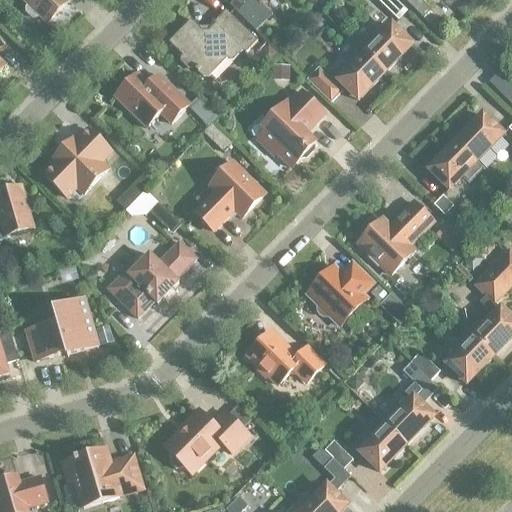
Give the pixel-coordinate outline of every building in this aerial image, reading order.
[(22,0),(30,7),(27,10),(27,14),(32,20),(37,20),(40,17),(48,25),(69,4),(65,0),(22,0)] [(236,0),(229,6),(256,33),(265,24),(254,13),(261,6),(259,4),(258,5),(253,0),(236,0)] [(382,0),(379,4),(398,22),(407,13),(393,0),(382,0)] [(418,0),(409,0),(406,3),(415,12),(422,4),(418,0)] [(422,4),(415,12),(423,20),(431,13),(422,4)] [(215,79),(230,63),(233,63),(243,53),(245,56),(257,43),(227,13),(208,32),(201,32),(191,22),(169,45),(183,59),(181,61),(181,63),(188,70),(191,70),(193,68),(196,71),(195,72),(198,75),(199,74),(203,79),(215,79)] [(358,48),(357,48),(385,75),(412,48),(392,28),(378,42),(372,37),(359,50),(358,48)] [(267,46),(261,52),(261,59),(267,65),(276,55),(267,46)] [(346,63),(352,69),(338,83),(358,103),(385,75),(357,48),(357,49),(359,50),(346,63)] [(288,67),(272,67),(272,83),(288,83),(288,67)] [(343,94),(335,87),(319,70),(307,82),(331,106),(343,94)] [(147,131),(161,116),(171,126),(188,109),(189,108),(159,78),(149,88),(137,76),(115,99),(147,131)] [(316,146),(306,137),(325,117),(302,95),(291,106),(289,104),(269,123),(274,128),(258,143),(274,158),(276,156),(291,171),(301,161),(306,161),(314,153),(314,148),(316,146)] [(189,108),(188,109),(195,117),(205,107),(198,99),(189,108)] [(483,118),(456,145),(484,173),(485,172),(477,164),(503,138),(483,118)] [(43,177),(67,200),(77,190),(84,197),(108,172),(101,165),(111,154),(88,132),(78,142),(75,140),(51,164),(54,167),(43,177)] [(456,145),(432,170),(429,173),(449,192),(463,178),(469,184),(482,171),(484,173),(456,145)] [(196,216),(215,235),(235,214),(242,221),(266,197),(234,165),(210,190),(216,195),(196,216)] [(145,175),(127,193),(136,201),(154,183),(145,175)] [(0,243),(7,242),(6,239),(33,231),(21,189),(0,195),(0,243)] [(434,207),(444,218),(453,209),(443,199),(443,198),(434,207)] [(159,206),(150,215),(167,232),(176,223),(159,206)] [(392,278),(415,255),(409,249),(433,224),(415,206),(391,231),(382,222),(359,245),(370,256),(368,260),(376,268),(381,267),(392,278)] [(447,221),(434,233),(450,250),(463,238),(447,221)] [(155,304),(157,307),(179,286),(176,283),(196,262),(179,245),(159,266),(150,257),(132,275),(128,272),(108,292),(138,322),(155,304)] [(511,256),(509,254),(492,271),(511,289),(511,288),(511,256)] [(334,270),(308,297),(319,308),(318,309),(318,310),(317,312),(317,313),(317,315),(318,316),(319,317),(320,318),(321,319),(322,319),(324,319),(325,319),(326,319),(328,318),(329,317),(340,329),(366,302),(362,297),(373,286),(353,267),(342,278),(334,270)] [(511,289),(492,271),(476,288),(494,306),(511,289)] [(488,313),(467,334),(494,359),(511,340),(511,323),(495,306),(494,306),(486,298),(480,305),(488,313)] [(412,299),(402,309),(410,318),(421,307),(412,299)] [(57,325),(27,334),(36,364),(66,355),(67,359),(102,349),(88,302),(54,312),(57,325)] [(108,329),(97,332),(102,348),(113,344),(108,329)] [(494,359),(467,334),(454,347),(460,353),(447,367),(467,386),(494,359)] [(325,368),(307,350),(297,360),(271,335),(248,358),(259,369),(258,373),(266,380),(271,381),(279,389),(292,377),(297,377),(307,386),(325,368)] [(0,379),(8,377),(5,367),(18,363),(10,336),(0,339),(0,379)] [(420,356),(411,365),(431,384),(440,375),(420,356)] [(403,374),(421,393),(422,393),(431,384),(411,365),(403,374)] [(434,420),(421,408),(438,391),(431,384),(422,393),(421,393),(400,414),(394,409),(381,422),(407,447),(434,420)] [(251,438),(229,417),(226,414),(214,426),(200,412),(186,427),(189,430),(180,438),(179,437),(166,450),(172,456),(175,472),(185,469),(193,476),(223,445),(234,456),(251,438)] [(374,441),(360,455),(380,475),(407,447),(381,422),(368,435),(374,441)] [(335,445),(326,455),(335,463),(334,463),(344,472),(353,463),(335,445)] [(76,485),(84,511),(120,500),(120,499),(143,492),(133,460),(110,467),(106,453),(62,466),(68,487),(76,485)] [(335,482),(344,472),(334,463),(325,472),(335,482)] [(0,511),(27,511),(48,505),(41,480),(20,486),(17,478),(0,483),(0,511)] [(294,510),(295,511),(343,511),(347,508),(327,489),(313,503),(307,497),(294,510)] [(244,511),(247,509),(240,502),(229,511),(244,511)]
